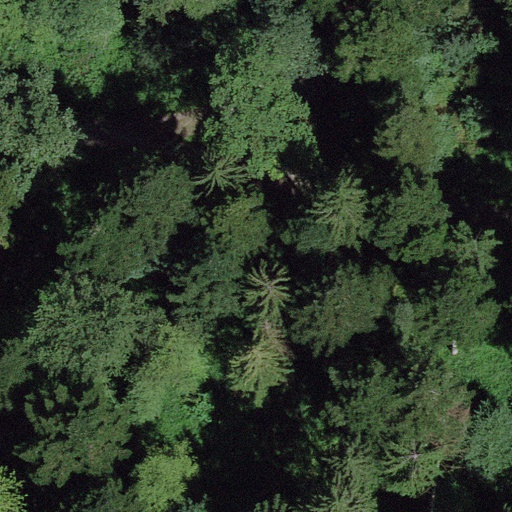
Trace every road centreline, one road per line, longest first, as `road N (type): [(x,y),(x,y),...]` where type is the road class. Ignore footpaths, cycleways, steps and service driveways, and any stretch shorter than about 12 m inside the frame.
road 1 (track): [(0,124),(511,230)]
road 2 (track): [(0,100),(64,137),(211,127),(300,83),(351,0)]
road 3 (track): [(300,83),(363,203)]
